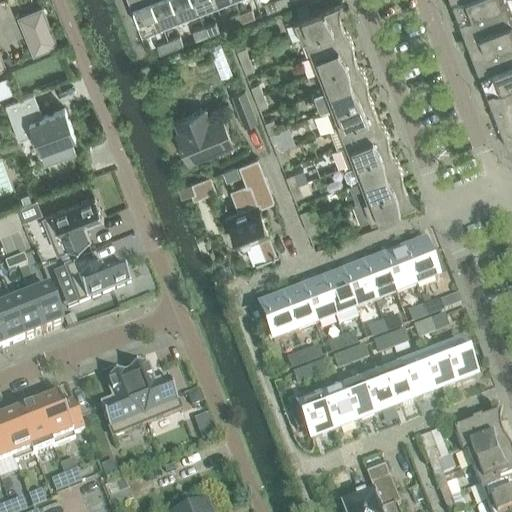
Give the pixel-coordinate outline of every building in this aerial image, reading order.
[(160,20),(152,0),(130,0),(138,18),(134,19),(138,29),(141,28),(142,30),(144,30),(143,27),(160,20)] [(152,0),(160,20),(178,13),(172,0),(152,0)] [(172,0),(178,13),(196,6),(193,0),(172,0)] [(279,7),(275,0),(271,0),(264,3),(267,12),(279,7)] [(301,38),(341,22),(339,15),(340,14),(339,12),(339,9),(339,6),(340,4),(341,1),(340,0),(339,0),(339,1),(294,19),(301,38)] [(451,0),(458,17),(502,0),(451,0)] [(511,14),(506,0),(502,0),(458,17),(465,36),(511,17),(511,14)] [(42,7),(22,14),(18,16),(33,54),(57,45),(42,7)] [(239,12),(243,21),(254,17),(251,8),(239,12)] [(243,21),(239,12),(228,17),(231,26),(243,21)] [(511,38),(511,17),(465,36),(472,54),(511,38)] [(204,26),(207,35),(219,31),(215,22),(204,26)] [(311,54),(351,39),(350,36),(349,34),(347,31),(345,29),(344,29),(341,22),(301,38),(302,39),(305,38),(311,54)] [(207,35),(204,26),(192,31),(195,40),(207,35)] [(168,40),(171,49),(183,44),(179,35),(168,40)] [(511,58),(511,38),(472,54),(479,72),(511,58)] [(318,72),(355,58),(352,51),(353,50),(353,47),(353,45),(352,42),(351,39),(311,54),(318,72)] [(171,49),(168,40),(156,44),(159,53),(171,49)] [(241,61),(249,58),(245,47),(237,50),(241,61)] [(249,58),(241,61),(245,72),(254,69),(249,58)] [(325,90),(365,75),(364,72),(362,69),(361,67),(359,65),(358,65),(355,58),(318,72),(325,90)] [(511,79),(511,58),(479,72),(486,90),(511,79)] [(152,74),(148,64),(139,68),(143,78),(152,74)] [(365,75),(325,90),(313,95),(320,113),(323,112),(369,94),(368,90),(366,87),(367,86),(367,83),(367,80),(366,78),(365,75)] [(511,100),(511,79),(486,90),(493,108),(511,100)] [(255,97),(263,94),(259,82),(250,86),(255,97)] [(244,126),(257,121),(258,121),(245,89),(231,95),(244,126)] [(74,135),(64,108),(42,116),(33,94),(6,104),(17,137),(33,132),(40,148),(74,135)] [(263,94),(255,97),(259,108),(267,105),(263,94)] [(330,130),(339,126),(376,112),(375,108),(375,109),(373,105),(374,105),(369,94),(323,112),(330,130)] [(511,100),(493,108),(501,130),(511,125),(511,100)] [(176,134),(188,162),(232,144),(220,115),(210,119),(205,107),(173,120),(178,133),(176,134)] [(346,144),(386,129),(385,126),(383,124),(382,121),(380,119),(379,119),(376,112),(339,126),(346,144)] [(264,121),(269,133),(277,130),(273,118),(264,121)] [(511,125),(501,130),(510,153),(511,152),(511,125)] [(344,166),(344,165),(390,148),(387,141),(388,140),(388,137),(388,134),(387,132),(386,129),(346,144),(337,148),(344,166)] [(276,151),(284,148),(280,137),(271,140),(276,151)] [(284,148),(276,151),(280,162),(288,159),(284,148)] [(351,183),(400,165),(399,162),(397,159),(396,157),(394,155),(393,155),(390,148),(344,165),(345,168),(344,172),(346,179),(350,181),(351,183)] [(274,201),(257,158),(238,165),(255,206),(258,205),(259,207),(274,201)] [(241,176),(236,165),(223,171),(227,181),(241,176)] [(356,202),(363,199),(404,184),(401,176),(402,176),(402,173),(401,170),(401,167),(400,165),(351,183),(349,184),(356,202)] [(285,175),(290,187),(298,183),(294,172),(285,175)] [(195,193),(191,183),(178,188),(181,197),(195,193)] [(298,183),(290,187),(294,198),(302,194),(298,183)] [(363,199),(356,202),(352,204),(360,222),(416,200),(419,202),(420,201),(417,200),(415,198),(413,197),(411,195),(409,193),(408,191),(406,191),(404,184),(363,199)] [(44,218),(57,252),(89,239),(84,225),(103,217),(95,196),(44,218)] [(262,214),(259,207),(258,205),(255,206),(227,217),(238,245),(245,242),(253,263),(265,258),(266,260),(278,255),(269,233),(265,222),(269,221),(266,212),(262,214)] [(304,223),(312,219),(308,208),(299,211),(304,223)] [(312,219),(304,223),(308,234),(316,230),(312,219)] [(446,277),(438,255),(428,259),(424,248),(403,256),(416,289),(446,277)] [(383,263),(396,297),(416,289),(403,256),(383,263)] [(27,266),(24,257),(14,261),(18,270),(27,266)] [(65,271),(79,306),(130,286),(122,265),(103,272),(97,258),(65,271)] [(18,270),(14,261),(5,265),(8,274),(18,270)] [(363,271),(376,305),(396,297),(383,263),(363,271)] [(343,279),(356,312),(376,305),(363,271),(345,278),(343,279)] [(323,287),(335,320),(356,312),(343,279),(329,284),(323,287)] [(302,295),(315,328),(335,320),(323,287),(302,295)] [(63,326),(49,291),(29,299),(43,334),(63,326)] [(282,302),(295,336),(315,328),(302,295),(282,302)] [(43,334),(29,299),(10,306),(24,341),(43,334)] [(295,336),(282,302),(261,311),(274,344),(295,336)] [(427,319),(443,313),(440,304),(424,310),(427,319)] [(24,341),(10,306),(0,310),(0,335),(6,349),(24,341)] [(414,325),(427,319),(424,310),(410,315),(414,325)] [(387,335),(401,329),(397,320),(384,326),(387,335)] [(429,325),(433,334),(447,329),(443,320),(429,325)] [(433,334),(429,325),(416,330),(419,339),(433,334)] [(373,340),(387,335),(384,326),(370,331),(373,340)] [(389,340),(393,350),(407,344),(403,335),(389,340)] [(343,341),(347,350),(361,345),(357,336),(343,341)] [(393,350),(389,340),(376,346),(379,355),(393,350)] [(347,350),(343,341),(329,346),(333,356),(347,350)] [(441,355),(454,388),(475,380),(462,347),(441,355)] [(303,357),(307,366),(320,361),(317,351),(303,357)] [(363,351),(349,356),(353,365),(366,360),(363,351)] [(421,363),(434,396),(454,388),(441,355),(421,363)] [(349,356),(335,361),(339,371),(353,365),(349,356)] [(307,366),(303,357),(289,362),(293,371),(307,366)] [(401,371),(414,404),(434,396),(421,363),(401,371)] [(309,371),(312,381),(326,375),(322,366),(309,371)] [(181,412),(169,380),(155,386),(147,367),(127,375),(147,426),(181,412)] [(312,381),(309,371),(295,377),(298,386),(312,381)] [(381,378),(394,412),(414,404),(401,371),(381,378)] [(147,426),(127,375),(106,383),(114,402),(100,407),(113,440),(147,426)] [(394,412),(381,378),(360,386),(373,420),(394,412)] [(340,394),(353,427),(373,420),(360,386),(340,394)] [(196,392),(185,397),(190,408),(201,404),(196,392)] [(320,402),(333,435),(353,427),(340,394),(320,402)] [(84,432),(73,404),(62,408),(58,398),(36,407),(53,450),(75,441),(73,437),(84,432)] [(333,435),(320,402),(299,410),(312,443),(333,435)] [(53,450),(36,407),(17,415),(34,457),(53,450)] [(490,413),(461,425),(463,431),(473,427),(482,424),(492,420),(490,413)] [(461,453),(502,438),(499,431),(500,430),(500,427),(500,425),(500,422),(500,419),(501,417),(502,414),(501,414),(500,416),(500,417),(492,420),(482,424),(473,427),(463,431),(454,435),(461,453)] [(34,457),(17,415),(0,421),(0,426),(13,461),(12,461),(14,465),(34,457)] [(13,461),(0,426),(0,465),(12,461),(13,461)] [(429,466),(437,463),(433,452),(427,437),(419,441),(424,455),(429,466)] [(502,438),(461,453),(462,455),(465,453),(472,470),(511,455),(510,451),(509,449),(507,447),(506,445),(505,445),(502,438)] [(472,470),(479,488),(511,475),(511,455),(472,470)] [(437,463),(429,466),(433,477),(441,474),(437,463)] [(397,511),(396,508),(401,507),(385,468),(366,475),(373,493),(340,506),(342,511),(397,511)] [(81,484),(77,473),(64,478),(68,489),(81,484)] [(511,475),(479,488),(485,506),(511,495),(511,475)] [(68,489),(64,478),(51,483),(56,494),(68,489)] [(133,502),(124,481),(105,489),(113,510),(133,502)] [(443,502),(451,499),(446,487),(438,491),(443,502)] [(46,505),(41,493),(28,499),(33,510),(46,505)] [(511,511),(511,495),(485,506),(479,509),(477,511),(511,511)] [(451,499),(443,502),(446,511),(449,511),(455,510),(451,499)] [(26,511),(22,501),(10,506),(11,511),(26,511)]
